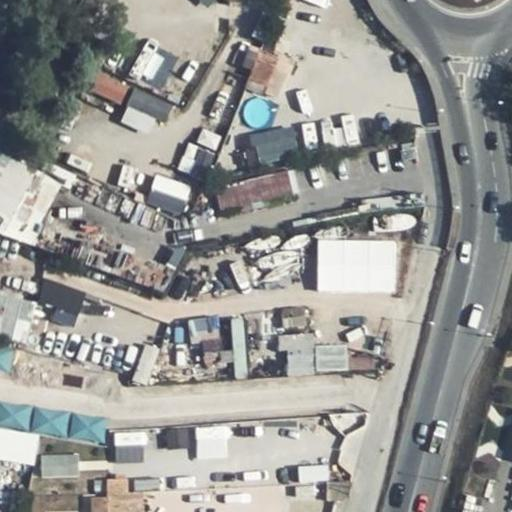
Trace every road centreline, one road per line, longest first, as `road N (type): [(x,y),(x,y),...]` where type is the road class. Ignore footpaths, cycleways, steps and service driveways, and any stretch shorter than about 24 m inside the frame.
road 1 (primary): [(413,511),(475,264)]
road 2 (primary): [(421,19),(457,132),(475,264)]
road 3 (primary): [(475,264),(493,203),(479,99),(495,29)]
